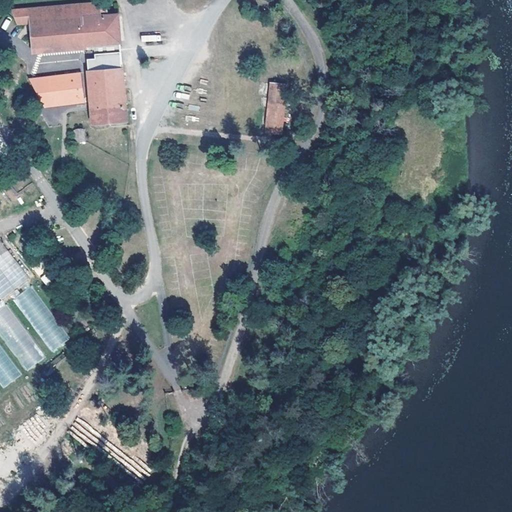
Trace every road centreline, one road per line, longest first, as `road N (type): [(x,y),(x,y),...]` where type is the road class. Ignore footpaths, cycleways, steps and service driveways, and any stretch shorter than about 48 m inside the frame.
road 1 (unclassified): [(284,0),(327,68),(328,102),(268,218),(215,403),(209,413),(187,414),(177,391)]
road 2 (unknown): [(177,391),(131,102)]
